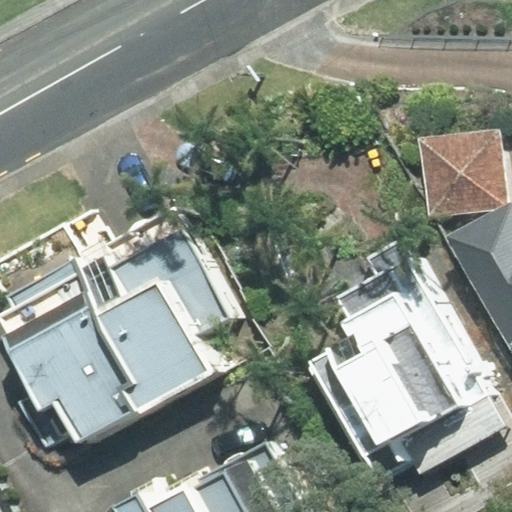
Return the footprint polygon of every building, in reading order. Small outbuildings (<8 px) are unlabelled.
[(511,208),(511,161),(509,134),(435,143),(443,216),(511,208)] [(141,235),(116,248),(98,214),(77,225),(95,260),(161,383),(150,390),(162,413),(164,416),(243,374),(221,334),(248,320),(189,209),(166,221),(159,220),(151,222),(144,227),(141,235)] [(511,215),(469,240),(511,315),(511,215)] [(500,396),(413,237),(375,258),(387,280),(357,296),(380,339),(329,367),(394,486),(496,431),(482,405),(500,396)] [(104,444),(162,413),(150,390),(161,383),(95,260),(24,298),(30,310),(17,317),(68,412),(83,404),(104,444)] [(211,473),(179,489),(190,511),(319,511),(286,445),(265,456),(249,457),(244,461),(240,466),(214,479),(211,473)] [(190,511),(179,489),(170,479),(144,493),(152,507),(145,511),(144,511),(190,511)]
